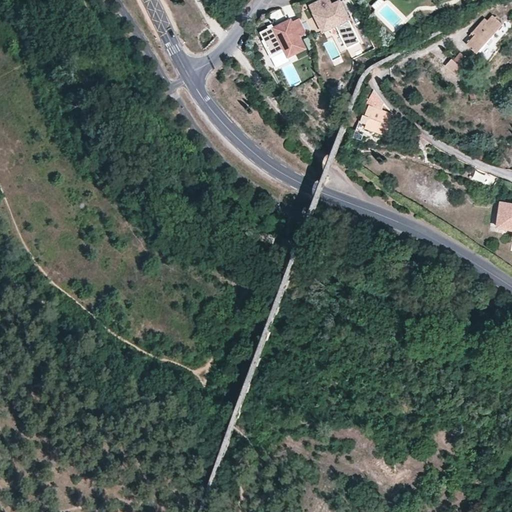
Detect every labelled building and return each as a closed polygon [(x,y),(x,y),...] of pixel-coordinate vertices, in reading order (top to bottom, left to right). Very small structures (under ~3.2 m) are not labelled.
[(329,0),(323,0),(309,7),(323,35),(336,28),(347,50),(359,44),(339,3),(332,6),(329,0)] [(503,24),(493,15),(489,20),(486,19),(474,33),(476,34),(467,45),(477,53),(503,24)] [(291,21),(261,35),(272,58),(284,53),(288,61),(307,52),(301,40),(308,37),(301,21),(293,25),(291,21)] [(453,59),(446,67),(458,77),(465,69),(464,68),(467,63),(465,62),(468,59),(461,53),(454,60),(453,59)] [(384,104),(374,90),(368,103),(382,108),(384,104)] [(394,115),(370,106),(364,122),(367,124),(367,128),(384,134),(389,132),(390,128),(393,130),(394,124),(392,122),(394,115)] [(500,179),(492,175),(484,186),(493,189),(500,179)] [(511,204),(502,202),(497,227),(511,230),(511,204)]
